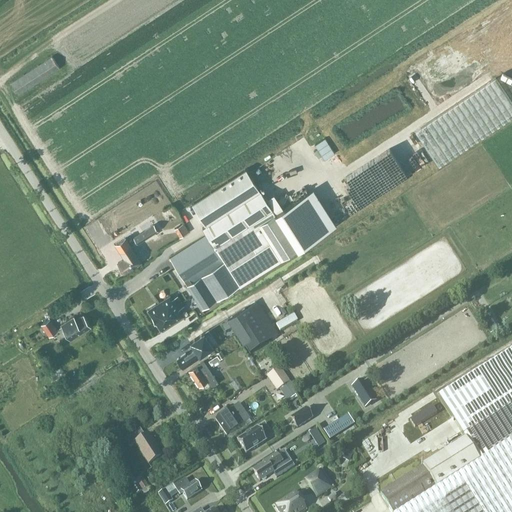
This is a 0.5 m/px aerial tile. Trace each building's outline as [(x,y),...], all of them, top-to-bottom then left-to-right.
[(18,96),(60,69),(53,57),(10,84),(18,96)] [(511,102),(496,78),(413,134),(435,167),(511,116),(511,102)] [(325,138),(315,145),(318,150),(315,152),(319,159),(322,157),(324,160),(334,153),(325,138)] [(350,190),(360,206),(379,195),(364,169),(347,179),(353,189),(350,190)] [(211,226),(261,193),(246,171),(192,206),(207,228),(211,226)] [(211,226),(207,228),(203,231),(206,235),(207,234),(214,246),(217,244),(218,245),(242,229),(243,231),(273,212),(261,193),(211,226)] [(306,193),(275,213),(298,249),(329,229),(306,193)] [(331,199),(335,205),(340,202),(336,195),(331,199)] [(335,223),(345,217),(342,212),(337,215),(333,208),(329,211),(335,223)] [(203,311),(216,302),(216,301),(240,286),(281,260),(284,264),(293,258),(291,254),(298,249),(275,213),(245,233),(242,229),(218,245),(217,244),(214,246),(207,234),(192,244),(170,259),(203,311)] [(180,237),(188,232),(183,224),(175,229),(180,237)] [(154,225),(134,238),(134,239),(137,244),(138,244),(157,231),(154,225)] [(125,239),(116,244),(121,251),(125,259),(118,263),(124,272),(140,262),(131,248),(137,244),(134,239),(128,243),(125,239)] [(170,296),(153,307),(147,310),(154,321),(161,331),(183,317),(179,309),(184,306),(182,303),(177,296),(172,299),(170,296)] [(245,307),(227,319),(250,355),(268,343),(245,307)] [(491,334),(499,329),(487,310),(479,316),(491,334)] [(71,340),(91,327),(83,315),(76,320),(73,317),(61,325),(71,340)] [(49,336),(58,331),(50,319),(41,325),(49,336)] [(185,354),(177,359),(183,368),(200,357),(214,347),(204,333),(190,342),(194,349),(186,354),(185,354)] [(211,365),(220,360),(217,355),(208,361),(211,365)] [(199,387),(208,381),(212,387),(218,383),(204,361),(189,371),(199,387)] [(269,375),(279,389),(284,386),(289,382),(278,368),(269,375)] [(229,381),(233,389),(238,387),(234,379),(229,381)] [(362,381),(352,388),(365,407),(375,401),(362,381)] [(284,386),(291,395),(295,391),(289,382),(284,386)] [(286,405),(296,398),(294,394),(284,401),(286,405)] [(480,459),(436,488),(399,511),(511,511),(511,404),(465,435),(467,439),(480,459)] [(215,420),(226,436),(249,420),(244,412),(239,415),(234,409),(233,408),(215,420)] [(290,418),(297,428),(312,418),(306,408),(290,418)] [(322,429),(328,440),(355,427),(349,415),(322,429)] [(264,423),(237,441),(245,455),(266,441),(262,434),(268,430),(264,423)] [(309,434),(318,448),(324,444),(315,430),(309,434)] [(148,466),(161,458),(154,446),(155,446),(149,436),(145,438),(140,431),(125,441),(130,448),(135,445),(148,466)] [(480,459),(467,439),(422,467),(436,488),(480,459)] [(352,455),(345,452),(343,457),(349,460),(352,455)] [(265,465),(253,472),(260,482),(273,474),(277,480),(290,472),(283,461),(281,462),(277,455),(264,464),(265,465)] [(233,475),(239,470),(236,466),(230,470),(233,475)] [(391,511),(399,511),(436,488),(422,467),(380,494),(391,511)] [(334,487),(322,469),(305,481),(317,499),(334,487)] [(120,475),(126,480),(131,475),(125,470),(120,475)] [(135,497),(142,492),(148,488),(142,478),(135,481),(134,480),(127,484),(135,497)] [(185,479),(173,487),(176,491),(177,493),(181,491),(187,501),(201,492),(195,482),(189,486),(185,479)] [(165,506),(172,502),(165,491),(158,495),(165,506)] [(278,511),(306,511),(307,511),(295,494),(275,507),(278,511)]
